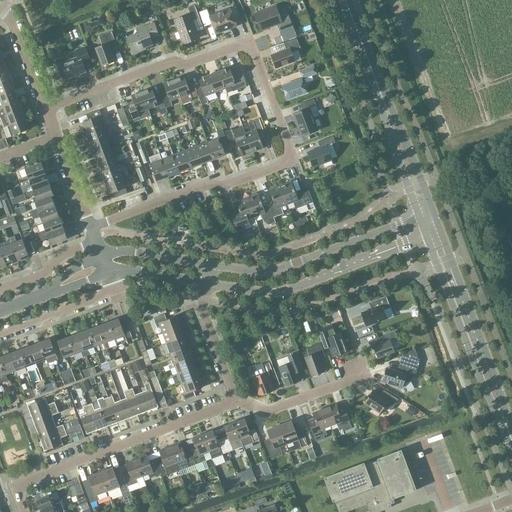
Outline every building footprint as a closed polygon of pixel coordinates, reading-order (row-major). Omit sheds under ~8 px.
[(416,0),(417,3),(410,5),(413,12),(416,11),(418,17),(415,18),(417,24),(420,23),(423,30),(420,31),(422,37),(425,36),(428,42),(424,43),(425,44),(426,44),(428,51),(427,51),(428,52),(431,51),(433,58),(430,59),(432,65),(436,64),(438,70),(435,71),(437,77),(440,76),(443,83),(439,84),(442,90),(449,88),(452,97),(464,93),(447,46),(450,45),(446,35),(443,36),(429,0),(416,0)] [(192,20),(199,18),(194,5),(187,7),(190,14),(173,20),(182,44),(199,37),(192,20)] [(261,30),(280,23),(274,7),(255,14),(261,30)] [(215,33),(236,26),(229,8),(209,16),(215,33)] [(151,39),(158,36),(153,22),(137,29),(139,34),(127,38),(133,54),(141,51),(141,49),(153,45),(151,39)] [(110,50),(117,47),(111,32),(98,36),(102,45),(95,48),(102,65),(114,61),(110,50)] [(291,53),(300,49),(296,38),(282,43),(285,49),(270,55),(275,68),(294,61),(291,53)] [(82,62),(89,59),(85,46),(76,49),(79,56),(57,65),(63,80),(85,71),(82,62)] [(506,56),(498,59),(505,77),(511,74),(511,65),(508,56),(506,56)] [(490,62),(488,63),(495,81),(505,77),(498,59),(490,62)] [(486,64),(478,67),(485,85),(495,81),(488,63),(486,64)] [(303,78),(316,73),(313,66),(300,71),(303,78)] [(229,67),(218,71),(225,88),(227,93),(233,91),(246,86),(245,81),(240,69),(231,72),(229,67)] [(471,70),(467,71),(474,89),(485,85),(478,67),(471,70)] [(0,82),(10,79),(6,69),(0,71),(0,82)] [(215,92),(225,88),(218,71),(208,75),(215,92)] [(198,96),(196,91),(193,83),(187,85),(184,75),(173,79),(180,97),(182,104),(190,101),(192,98),(198,96)] [(205,96),(215,92),(208,75),(198,78),(202,88),(196,91),(198,96),(201,105),(208,102),(205,96)] [(287,100),(306,93),(300,78),(282,85),(287,100)] [(0,94),(13,89),(10,79),(0,82),(0,94)] [(170,100),(180,97),(173,79),(163,83),(167,93),(161,95),(165,108),(172,105),(170,100)] [(167,112),(165,108),(161,95),(155,97),(151,87),(141,91),(148,109),(153,107),(161,115),(167,112)] [(0,100),(2,105),(17,99),(13,89),(0,94),(0,100)] [(138,113),(148,109),(141,91),(131,95),(134,105),(128,107),(133,120),(139,117),(138,113)] [(309,108),(316,105),(313,98),(300,103),(302,110),(292,114),(301,136),(317,130),(309,108)] [(0,116),(21,109),(17,99),(2,105),(4,110),(0,111),(0,116)] [(234,112),(247,107),(245,101),(232,106),(234,112)] [(123,126),(129,124),(122,107),(116,109),(123,126)] [(9,125),(24,119),(21,109),(0,116),(0,117),(4,127),(9,125)] [(83,134),(102,127),(100,121),(103,120),(99,110),(86,115),(88,120),(82,122),(84,129),(82,130),(83,134)] [(7,137),(28,129),(24,119),(9,125),(4,127),(7,137)] [(245,133),(252,152),(263,148),(258,134),(263,131),(258,119),(248,122),(251,131),(245,133)] [(252,152),(245,133),(242,126),(231,130),(231,129),(225,131),(230,144),(236,142),(241,156),(252,152)] [(89,143),(108,136),(107,131),(104,132),(102,127),(83,134),(84,137),(87,136),(89,143)] [(207,142),(213,159),(225,155),(222,147),(228,145),(222,130),(216,132),(218,138),(207,142)] [(174,133),(157,136),(158,143),(175,139),(174,133)] [(91,154),(109,147),(107,141),(110,140),(108,136),(89,143),(92,150),(89,151),(91,154)] [(326,145),(335,142),(332,136),(317,141),(319,147),(307,152),(313,167),(331,160),(326,145)] [(136,143),(143,163),(150,161),(143,141),(136,143)] [(202,163),(213,159),(207,142),(196,146),(202,163)] [(191,168),(202,163),(196,146),(184,151),(191,168)] [(97,163),(116,156),(114,151),(112,152),(109,147),(91,154),(92,157),(94,157),(97,163)] [(179,172),(191,168),(184,151),(173,155),(179,172)] [(168,176),(179,172),(173,155),(162,159),(168,176)] [(98,174),(117,167),(115,162),(118,161),(116,156),(97,163),(99,170),(97,171),(98,174)] [(156,181),(168,176),(162,159),(150,164),(156,181)] [(22,182),(45,173),(41,163),(24,169),(27,176),(20,178),(22,182)] [(140,182),(146,180),(141,166),(135,169),(140,182)] [(104,184),(124,176),(122,172),(119,173),(117,167),(98,174),(100,178),(102,177),(104,184)] [(32,190),(49,184),(45,173),(22,182),(23,186),(30,184),(32,190)] [(127,193),(122,182),(125,181),(124,176),(104,184),(107,190),(105,191),(106,195),(111,193),(113,198),(127,193)] [(313,202),(308,191),(296,196),(291,181),(280,186),(287,204),(293,202),(296,209),(313,202)] [(36,201),(53,195),(49,184),(32,190),(26,193),(27,197),(34,194),(36,201)] [(280,207),(287,204),(280,186),(269,190),(274,204),(269,206),(273,217),(283,213),(280,207)] [(251,196),(247,198),(254,217),(260,214),(263,221),(266,220),(268,225),(275,222),(273,217),(269,206),(263,208),(258,194),(257,194),(256,192),(250,194),(251,196)] [(55,206),(51,196),(53,195),(36,201),(34,202),(37,209),(30,211),(31,215),(55,206)] [(254,217),(247,198),(236,202),(240,212),(231,215),(237,231),(256,223),(254,217)] [(42,223),(59,217),(55,206),(31,215),(33,219),(40,216),(42,223)] [(2,221),(5,228),(16,224),(13,217),(2,221)] [(45,230),(38,233),(39,236),(63,228),(59,217),(42,223),(45,230)] [(63,228),(39,236),(41,240),(48,238),(50,245),(67,239),(63,228)] [(22,239),(16,241),(14,236),(8,238),(9,240),(17,261),(21,260),(20,257),(28,254),(22,239)] [(32,238),(26,241),(30,252),(37,250),(33,239),(32,238)] [(9,240),(3,242),(4,246),(0,247),(0,249),(6,265),(5,262),(11,260),(12,263),(17,261),(9,240)] [(383,310),(390,308),(386,296),(370,302),(373,309),(362,314),(366,325),(385,318),(383,310)] [(162,333),(179,326),(175,316),(166,319),(164,314),(153,318),(156,328),(160,326),(162,333)] [(118,318),(108,322),(114,339),(116,344),(126,340),(126,339),(131,336),(124,317),(118,319),(118,318)] [(302,323),(306,332),(315,328),(312,319),(302,323)] [(107,342),(114,339),(108,322),(98,326),(106,348),(109,347),(107,342)] [(334,357),(346,352),(343,346),(345,346),(342,338),(341,339),(339,334),(335,335),(331,325),(318,330),(324,348),(330,346),(334,357)] [(103,350),(106,348),(98,326),(88,330),(94,347),(101,344),(103,350)] [(166,343),(183,337),(179,326),(162,333),(166,343)] [(87,349),(94,347),(88,330),(77,334),(86,356),(89,355),(87,349)] [(393,339),(397,338),(394,331),(367,342),(370,348),(373,347),(377,358),(394,351),(391,343),(393,339)] [(82,357),(86,356),(77,334),(67,337),(74,354),(80,352),(82,357)] [(63,358),(74,354),(67,337),(57,341),(63,358)] [(170,353),(186,347),(183,337),(166,343),(160,345),(164,355),(170,353)] [(50,339),(39,342),(46,359),(47,363),(57,359),(56,355),(50,339)] [(140,352),(146,350),(142,339),(136,341),(140,352)] [(35,363),(46,359),(39,342),(29,346),(35,363)] [(319,359),(325,357),(320,343),(306,348),(309,356),(304,357),(311,376),(324,371),(319,359)] [(25,367),(35,363),(29,346),(19,350),(25,367)] [(168,365),(190,357),(186,347),(170,353),(172,359),(167,361),(168,365)] [(15,371),(25,367),(19,350),(9,354),(15,371)] [(144,362),(150,361),(146,350),(140,352),(144,362)] [(411,376),(414,377),(419,363),(415,351),(402,355),(404,361),(404,363),(401,362),(398,369),(396,371),(386,368),(381,381),(398,387),(410,380),(411,376)] [(296,368),(301,366),(296,353),(287,356),(290,363),(279,367),(286,386),(300,380),(296,368)] [(0,360),(5,374),(15,371),(9,354),(0,357),(0,360)] [(177,373),(194,367),(190,357),(168,365),(170,369),(175,367),(177,373)] [(268,381),(275,379),(268,363),(262,365),(265,373),(254,377),(256,382),(254,383),(257,390),(259,390),(261,396),(272,391),(268,381)] [(181,383),(198,377),(194,367),(177,373),(181,383)] [(70,383),(75,381),(70,368),(65,370),(70,383)] [(85,378),(93,375),(90,368),(87,369),(82,371),(85,378)] [(64,385),(70,383),(65,370),(59,372),(64,385)] [(184,401),(195,396),(193,391),(202,387),(198,377),(181,383),(185,393),(182,395),(184,401)] [(46,392),(57,388),(54,381),(44,385),(46,392)] [(156,393),(161,391),(157,381),(152,383),(156,393)] [(147,411),(158,407),(148,382),(144,384),(146,390),(140,393),(147,411)] [(44,385),(43,383),(36,386),(37,388),(34,389),(36,396),(46,392),(44,385)] [(86,383),(78,384),(81,395),(88,393),(86,383)] [(34,389),(31,390),(30,388),(23,390),(24,393),(26,400),(36,396),(34,389)] [(147,411),(140,393),(134,395),(132,388),(128,390),(137,415),(147,411)] [(127,419),(137,415),(128,390),(124,391),(126,398),(119,400),(127,419)] [(167,406),(162,392),(161,391),(156,393),(161,408),(167,406)] [(391,410),(398,399),(386,392),(382,398),(372,391),(364,403),(380,413),(384,406),(391,410)] [(16,403),(26,400),(24,393),(13,397),(16,403)] [(127,419),(119,400),(114,402),(112,396),(108,397),(117,422),(127,419)] [(107,426),(117,422),(108,397),(103,399),(106,406),(100,408),(107,426)] [(31,417),(56,407),(54,402),(48,404),(45,398),(27,405),(31,417)] [(107,426),(100,408),(94,410),(91,403),(87,405),(97,430),(107,426)] [(343,431),(345,430),(351,428),(346,414),(340,416),(336,404),(324,409),(330,425),(336,423),(339,430),(342,429),(343,431)] [(86,434),(97,430),(87,405),(83,407),(86,413),(79,416),(86,434)] [(35,428),(54,421),(52,415),(58,413),(56,407),(31,417),(35,428)] [(324,428),(330,425),(324,409),(312,413),(317,425),(311,427),(316,441),(324,438),(323,436),(326,435),(324,428)] [(243,446),(253,442),(259,440),(255,429),(249,431),(244,418),(234,422),(243,446)] [(40,439),(65,430),(63,425),(56,427),(54,421),(35,428),(40,439)] [(279,425),(286,443),(293,441),(296,449),(307,445),(301,427),(294,429),(291,421),(279,425)] [(227,452),(243,446),(234,422),(223,426),(228,439),(223,441),(227,452)] [(279,446),(286,443),(279,425),(267,430),(270,439),(264,441),(270,459),(282,454),(279,446)] [(65,430),(40,439),(44,451),(62,444),(60,438),(67,435),(65,430)] [(212,430),(202,434),(211,458),(227,452),(223,441),(217,443),(212,430)] [(195,464),(211,458),(202,434),(192,438),(196,451),(191,453),(195,464)] [(195,464),(191,453),(188,446),(182,448),(180,442),(169,446),(178,471),(195,464)] [(161,477),(178,471),(169,446),(158,450),(160,456),(154,458),(160,474),(161,477)] [(376,511),(389,507),(388,504),(394,502),(392,498),(415,490),(414,489),(415,489),(400,450),(399,450),(377,458),(377,460),(364,465),(363,463),(363,462),(323,477),(323,478),(332,501),(334,500),(338,511),(344,511),(366,504),(368,510),(362,511),(376,511)] [(160,474),(154,458),(148,461),(146,455),(136,459),(142,476),(148,474),(149,478),(160,474)] [(136,478),(142,476),(136,459),(125,463),(127,469),(121,471),(122,473),(126,487),(137,482),(136,478)] [(126,487),(122,473),(115,475),(112,468),(100,472),(109,496),(111,497),(128,491),(126,487)] [(90,503),(109,496),(100,472),(88,477),(92,489),(86,492),(90,503)] [(74,485),(78,495),(83,493),(79,483),(74,485)] [(78,495),(74,485),(68,487),(72,497),(78,495)] [(59,498),(53,500),(51,494),(36,500),(39,509),(60,502),(59,498)] [(40,511),(61,511),(64,511),(60,502),(39,509),(40,511)]
